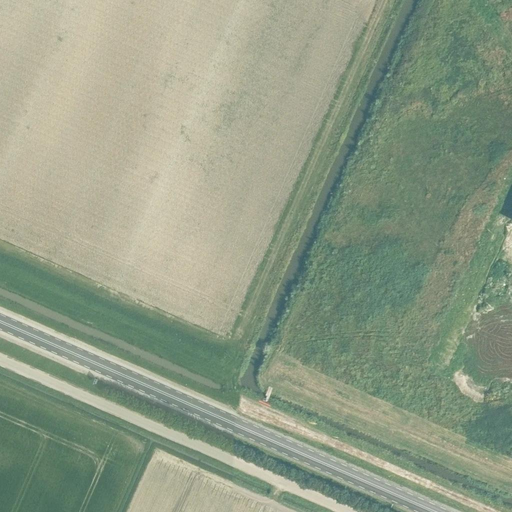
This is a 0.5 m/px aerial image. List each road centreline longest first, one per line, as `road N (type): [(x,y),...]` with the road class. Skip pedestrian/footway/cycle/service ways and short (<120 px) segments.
road 1 (primary): [(433,511),(0,322)]
road 2 (unclassified): [(347,511),(0,359)]
road 3 (track): [(511,392),(467,365),(511,248)]
